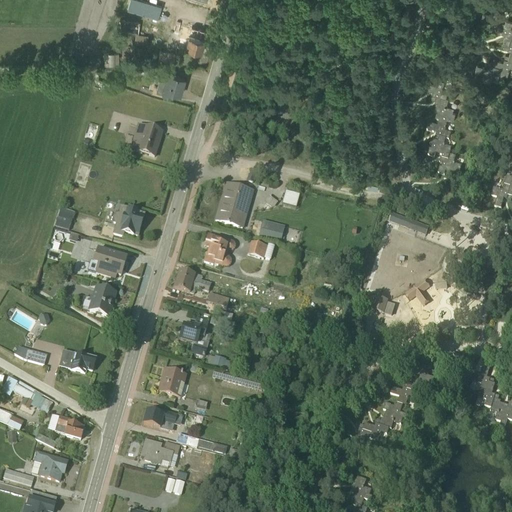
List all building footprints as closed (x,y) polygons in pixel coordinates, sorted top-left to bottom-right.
[(150,0),(145,15),(155,19),(153,24),(167,29),(178,0),(184,0),(198,5),(199,0),(150,0)] [(476,64),(475,70),(484,73),(482,79),(490,81),(493,72),(507,76),(510,67),(511,67),(511,27),(511,22),(511,20),(505,19),(505,21),(499,20),(501,12),(493,10),(492,14),(483,12),(481,19),(491,22),(489,29),(493,30),(494,26),(499,27),(498,31),(505,33),(502,43),(504,44),(503,48),(511,49),(509,55),(505,54),(503,61),(493,58),(493,60),(488,59),(487,66),(476,64)] [(139,22),(123,20),(121,33),(135,34),(134,43),(146,44),(147,35),(137,34),(139,22)] [(206,30),(189,26),(189,28),(182,26),(179,40),(185,41),(183,48),(200,53),(206,30)] [(156,49),(148,48),(147,57),(155,57),(156,49)] [(176,52),(159,49),(157,62),(164,63),(164,61),(174,63),(176,52)] [(133,68),(121,68),(122,76),(133,76),(133,68)] [(184,78),(166,73),(164,79),(152,76),(148,88),(152,90),(150,96),(162,99),(164,93),(171,95),(172,91),(179,94),(184,78)] [(425,81),(423,87),(433,90),(431,98),(435,99),(434,101),(435,102),(433,110),(436,111),(434,118),(437,118),(436,123),(438,124),(437,129),(428,127),(426,134),(436,136),(434,144),(431,143),(429,149),(432,149),(431,153),(429,152),(428,159),(434,161),(435,158),(442,160),(441,161),(440,161),(438,166),(442,167),(441,171),(439,170),(437,178),(444,179),(445,176),(451,177),(450,180),(458,182),(461,169),(454,167),(456,160),(449,159),(451,152),(444,150),(446,143),(449,144),(450,137),(445,136),(448,126),(444,125),(446,118),(453,120),(456,112),(453,111),(454,106),(447,105),(449,97),(446,96),(448,91),(442,89),(445,80),(436,78),(434,83),(425,81)] [(154,161),(162,136),(137,128),(129,153),(154,161)] [(493,191),(491,200),(496,201),(494,210),(501,212),(504,203),(511,204),(511,200),(511,181),(506,179),(502,193),(493,191)] [(252,195),(225,188),(214,225),(241,232),(252,195)] [(294,210),(297,197),(283,193),(280,206),(294,210)] [(277,207),(268,200),(264,205),(272,212),(277,207)] [(127,211),(120,209),(118,215),(115,215),(112,226),(115,227),(112,238),(122,241),(124,236),(137,240),(144,218),(127,213),(127,211)] [(74,216),(60,212),(54,230),(68,234),(74,216)] [(394,217),(391,225),(427,239),(431,231),(394,217)] [(284,231),(261,225),(257,241),(280,246),(284,231)] [(226,261),(228,255),(230,255),(231,254),(233,253),(234,252),(234,250),(234,247),(233,245),(231,244),(207,237),(203,251),(206,252),(202,266),(223,272),(225,272),(227,271),(228,269),(229,267),(230,265),(229,263),(228,262),(226,261)] [(266,250),(250,245),(246,259),(262,263),(266,250)] [(126,261),(96,252),(91,266),(90,265),(87,274),(115,283),(116,279),(120,280),(126,261)] [(178,273),(173,292),(193,298),(195,292),(208,296),(210,287),(200,284),(201,280),(178,273)] [(425,284),(411,293),(423,311),(431,305),(424,295),(430,291),(425,284)] [(446,286),(435,287),(435,294),(447,293),(446,286)] [(114,297),(94,291),(87,314),(107,320),(114,297)] [(376,300),(372,314),(383,318),(388,304),(376,300)] [(190,357),(204,361),(208,346),(202,344),(206,332),(208,325),(195,322),(193,329),(192,328),(191,331),(183,329),(179,343),(193,347),(190,357)] [(46,359),(29,354),(18,350),(13,359),(24,364),(43,369),(46,359)] [(87,360),(63,353),(58,370),(84,377),(85,373),(91,375),(95,362),(87,360)] [(228,373),(230,365),(224,363),(225,362),(214,359),(213,361),(206,359),(204,366),(228,373)] [(197,368),(189,366),(187,374),(195,376),(197,368)] [(263,370),(253,367),(251,374),(261,376),(263,370)] [(348,432),(346,438),(356,441),(354,447),(362,450),(364,441),(378,445),(381,436),(387,438),(389,432),(391,433),(393,425),(401,428),(402,422),(405,423),(406,418),(400,416),(402,408),(406,409),(408,400),(414,402),(416,396),(419,397),(421,389),(429,392),(430,386),(434,387),(435,382),(428,380),(430,371),(422,369),(421,374),(418,373),(416,379),(414,378),(411,386),(409,386),(408,388),(404,387),(402,394),(392,391),(390,398),(399,400),(398,405),(395,404),(394,410),(391,409),(389,415),(386,414),(384,423),(381,422),(380,424),(377,423),(374,430),(365,427),(364,429),(360,428),(358,435),(348,432)] [(474,376),(472,384),(481,386),(477,401),(486,403),(484,409),(490,411),(490,413),(497,415),(495,423),(502,425),(501,428),(505,429),(506,422),(511,423),(511,411),(507,410),(508,408),(500,405),(500,403),(498,403),(499,399),(492,397),(493,392),(494,392),(495,387),(490,385),(491,381),(487,380),(489,371),(483,369),(480,377),(474,376)] [(186,379),(163,372),(157,396),(179,402),(186,379)] [(214,373),(211,381),(260,394),(261,393),(267,395),(269,387),(263,385),(263,386),(214,373)] [(16,387),(8,382),(0,395),(0,396),(8,401),(16,387)] [(37,400),(17,389),(14,394),(34,405),(37,400)] [(52,405),(40,400),(35,411),(47,416),(52,405)] [(196,404),(194,412),(204,415),(206,407),(196,404)] [(146,415),(142,428),(171,436),(173,429),(179,430),(181,421),(176,419),(176,418),(158,413),(156,418),(146,415)] [(0,414),(0,424),(18,433),(22,425),(0,414)] [(48,434),(80,443),(83,430),(72,427),(73,425),(52,419),(48,434)] [(249,433),(240,431),(236,447),(245,449),(249,433)] [(14,433),(6,434),(8,446),(16,444),(14,433)] [(56,446),(37,437),(34,442),(53,451),(56,446)] [(224,457),(226,451),(177,438),(175,446),(224,457)] [(145,445),(140,463),(149,465),(150,468),(155,469),(156,468),(158,469),(158,470),(166,472),(167,471),(173,472),(179,450),(165,446),(163,453),(159,452),(160,449),(145,445)] [(189,456),(199,459),(201,454),(181,449),(180,453),(190,455),(189,456)] [(239,454),(230,452),(228,460),(237,462),(239,454)] [(29,478),(59,487),(61,480),(63,480),(67,465),(35,456),(29,478)] [(2,482),(31,490),(34,480),(5,472),(2,482)] [(367,511),(361,510),(363,502),(371,505),(372,499),(369,498),(371,493),(364,491),(366,483),(354,480),(352,486),(354,487),(352,494),(354,495),(352,503),(355,503),(353,509),(355,510),(354,511),(367,511)] [(184,487),(168,482),(165,494),(180,498),(184,487)] [(24,511),(53,511),(57,502),(30,495),(24,511)]
